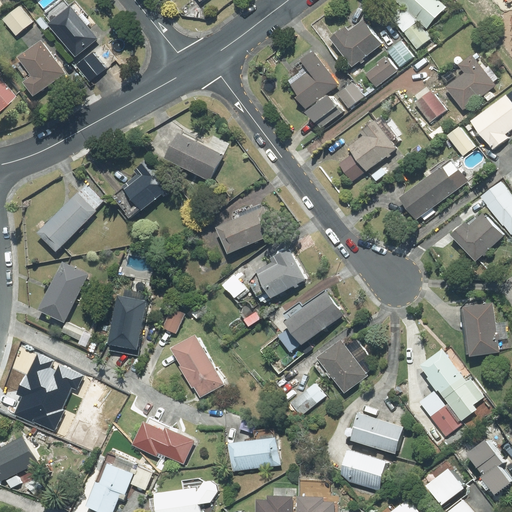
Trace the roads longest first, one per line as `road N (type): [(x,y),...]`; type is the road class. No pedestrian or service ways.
road 1 (residential): [(399,282),(349,241),(224,80),(200,64)]
road 2 (residential): [(0,164),(40,152),(200,64)]
